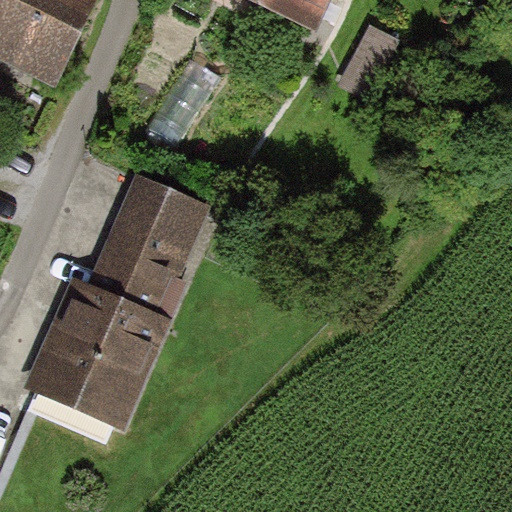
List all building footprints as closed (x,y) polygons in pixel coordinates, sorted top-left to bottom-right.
[(0,0),(0,58),(64,89),(106,0),(0,0)] [(326,0),(260,0),(315,24),(326,0)] [(397,42),(374,30),(358,60),(381,72),(397,42)] [(192,140),(224,63),(190,49),(158,127),(192,140)] [(208,205),(137,179),(100,278),(72,268),(29,385),(128,421),(208,205)]
